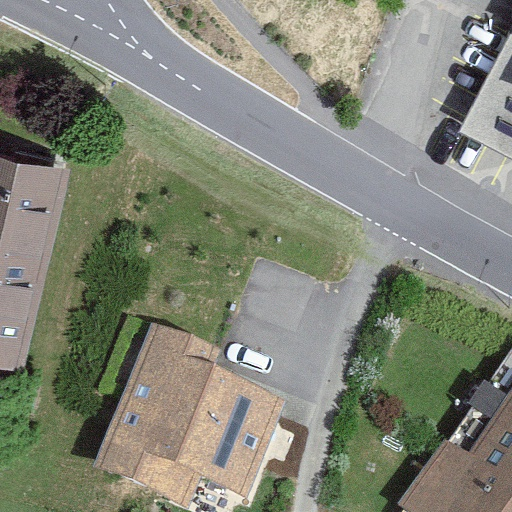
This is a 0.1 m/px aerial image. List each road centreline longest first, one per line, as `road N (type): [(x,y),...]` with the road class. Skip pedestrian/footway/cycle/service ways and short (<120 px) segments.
road 1 (tertiary): [(61,10),(375,179)]
road 2 (residential): [(436,0),(375,179)]
road 3 (tertiary): [(375,179),(511,255)]
